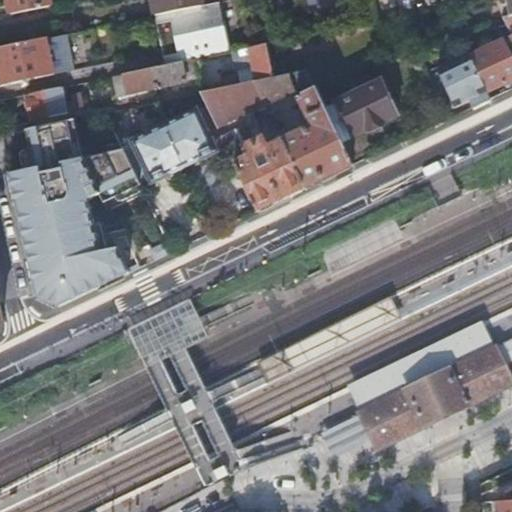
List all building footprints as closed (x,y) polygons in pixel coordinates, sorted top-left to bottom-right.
[(7,0),(10,13),(50,5),(49,0),(7,0)] [(151,0),(155,16),(201,6),(200,0),(151,0)] [(304,0),(306,8),(336,5),(335,0),(304,0)] [(511,0),(495,0),(497,2),(506,1),(509,17),(511,16),(511,0)] [(155,16),(163,50),(178,47),(181,62),(194,60),(230,52),(219,2),(201,6),(155,16)] [(359,14),(362,25),(380,21),(377,6),(364,9),(365,13),(359,14)] [(427,11),(415,14),(422,46),(434,44),(427,11)] [(65,34),(0,47),(0,77),(2,85),(73,70),(65,34)] [(511,60),(502,40),(470,55),(487,90),(511,77),(511,60)] [(274,78),(267,44),(233,51),(237,70),(253,66),(256,81),(274,78)] [(178,47),(163,50),(166,65),(181,62),(178,47)] [(487,90),(470,55),(438,71),(454,106),(469,99),(473,107),(491,98),(487,90)] [(166,65),(112,77),(117,97),(187,83),(185,75),(196,73),(194,60),(181,62),(166,65)] [(307,71),(274,78),(256,81),(254,82),(265,105),(296,94),(298,99),(296,100),(298,104),(301,103),(315,132),(309,134),(307,130),(283,142),(305,188),(352,165),(341,142),(324,107),(307,71)] [(185,75),(187,83),(198,81),(196,73),(185,75)] [(350,95),(324,107),(341,142),(397,115),(381,80),(359,91),(357,87),(348,90),(350,95)] [(265,105),(254,82),(200,93),(206,106),(217,127),(265,105)] [(61,87),(26,94),(32,121),(84,110),(82,99),(64,102),(61,87)] [(217,127),(206,106),(165,125),(184,166),(187,165),(189,169),(201,164),(199,159),(226,146),(221,135),(217,127)] [(75,119),(21,130),(25,150),(30,171),(10,175),(37,296),(60,306),(129,273),(127,268),(113,237),(98,240),(90,242),(87,228),(95,226),(90,199),(100,194),(104,201),(141,184),(124,149),(84,158),(75,119)] [(184,166),(165,125),(122,146),(124,149),(141,184),(142,186),(170,172),(173,177),(185,171),(182,167),(184,166)] [(305,188),(283,142),(269,148),(265,139),(253,144),(245,148),(242,142),(235,129),(221,135),(226,146),(257,211),(305,188)] [(245,148),(253,144),(250,138),(242,142),(245,148)] [(399,227),(393,216),(321,250),(329,267),(332,273),(404,238),(401,232),(399,227)] [(90,242),(98,240),(95,226),(87,228),(90,242)] [(150,249),(155,259),(173,250),(168,241),(150,249)] [(267,384),(402,318),(392,296),(256,362),(267,384)] [(148,319),(126,330),(137,353),(144,369),(147,367),(155,364),(161,361),(169,357),(179,352),(185,349),(209,338),(201,322),(195,309),(190,299),(174,306),(148,319)] [(347,386),(359,410),(373,403),(402,389),(410,385),(426,377),(435,373),(443,369),(451,365),(463,359),(483,350),(494,344),(483,321),(347,386)] [(499,342),(494,344),(483,350),(463,359),(451,365),(443,369),(435,373),(426,377),(410,385),(402,389),(373,403),(359,410),(363,419),(372,437),(378,450),(421,429),(445,417),(470,405),(511,385),(511,375),(506,363),(511,360),(511,335),(508,338),(503,340),(499,342)] [(331,442),(335,450),(350,442),(365,435),(362,428),(358,421),(328,436),(330,439),(331,442)] [(490,489),(511,478),(511,452),(480,468),(490,489)] [(511,511),(511,501),(508,502),(501,502),(498,502),(499,511),(511,511)]
